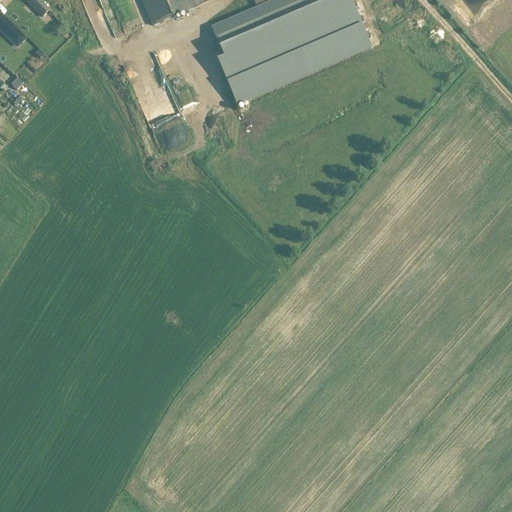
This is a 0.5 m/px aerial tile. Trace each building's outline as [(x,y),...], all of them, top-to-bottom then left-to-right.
[(141,0),(153,26),(214,0),(141,0)] [(253,0),(258,10),(213,30),(226,60),(219,63),(237,106),(372,48),(351,0),(282,0),(277,2),(276,0),(253,0)] [(43,4),(36,10),(44,18),(50,11),(43,4)] [(10,24),(2,32),(12,42),(20,34),(10,24)] [(38,51),(35,54),(40,59),(43,56),(38,51)] [(17,91),(23,84),(17,79),(11,86),(17,91)]
